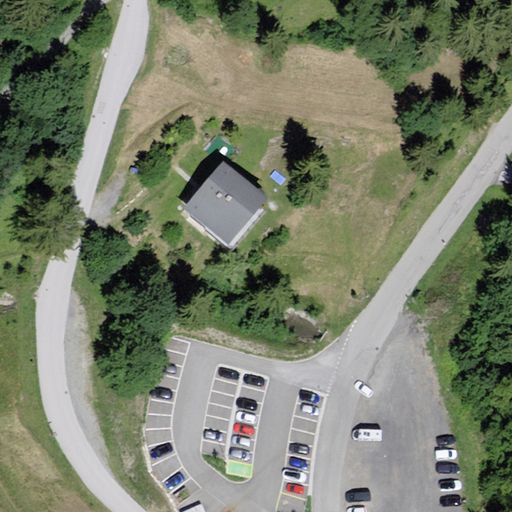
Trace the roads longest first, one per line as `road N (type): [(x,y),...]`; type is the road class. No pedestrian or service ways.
road 1 (residential): [(127,511),(70,441),(58,413),(50,340),(60,269),(135,0)]
road 2 (residential): [(511,126),(368,329),(344,380),(324,499)]
